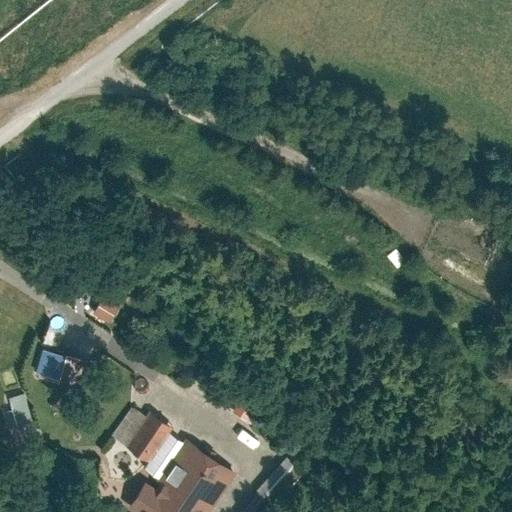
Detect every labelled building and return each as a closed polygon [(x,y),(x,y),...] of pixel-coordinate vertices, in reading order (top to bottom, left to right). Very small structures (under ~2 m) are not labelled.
[(88,314),(108,320),(114,299),(94,293),(88,314)] [(37,349),(32,376),(80,385),(85,357),(37,349)] [(24,391),(7,395),(13,423),(30,419),(24,391)] [(125,404),(112,436),(126,442),(123,450),(149,461),(165,421),(125,404)] [(122,511),(210,511),(237,474),(187,439),(154,486),(145,479),(122,511)]
